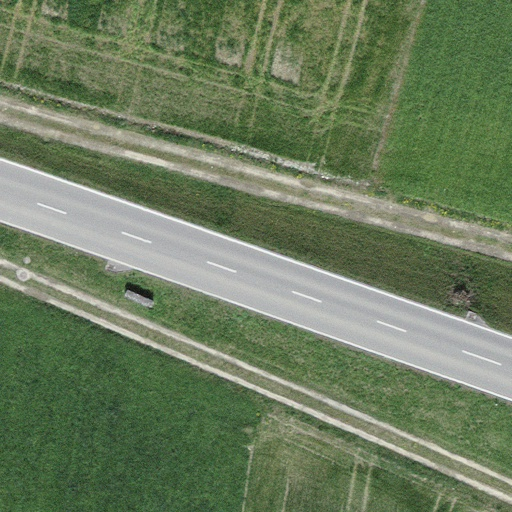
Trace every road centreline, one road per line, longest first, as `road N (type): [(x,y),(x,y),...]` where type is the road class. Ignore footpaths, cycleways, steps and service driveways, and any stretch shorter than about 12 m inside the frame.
road 1 (track): [(0,282),(511,496)]
road 2 (tertiary): [(0,189),(511,367)]
road 3 (track): [(511,260),(0,113)]
